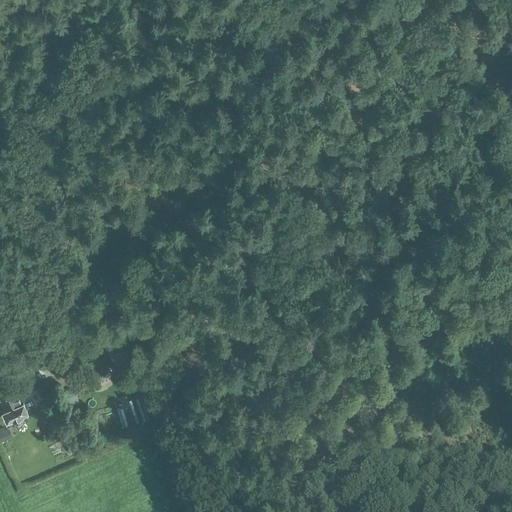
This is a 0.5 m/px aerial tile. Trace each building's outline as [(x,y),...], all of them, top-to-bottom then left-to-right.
[(105,366),(86,374),(90,384),(109,376),(105,366)] [(34,384),(25,388),(27,393),(36,389),(34,384)] [(0,398),(5,410),(3,411),(7,420),(27,411),(23,402),(21,403),(15,389),(0,396),(0,398)] [(75,394),(67,397),(66,397),(69,407),(80,403),(76,394),(75,394)] [(4,427),(0,429),(0,439),(1,441),(9,437),(5,429),(4,427)]
